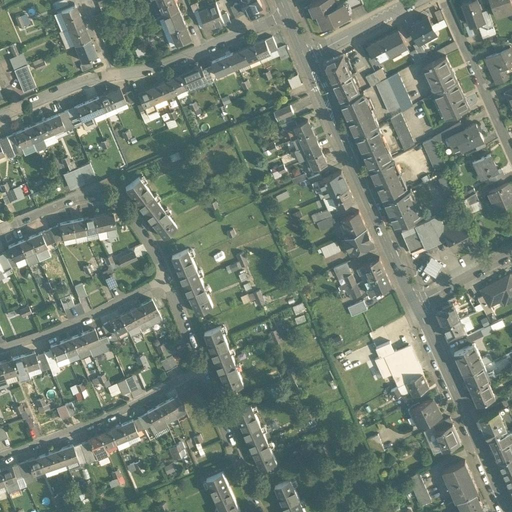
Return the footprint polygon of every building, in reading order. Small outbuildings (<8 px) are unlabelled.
[(110,0),(102,0),(97,3),(101,13),(114,8),(110,0)] [(174,0),(157,0),(164,15),(178,9),(174,0)] [(240,0),(241,2),(246,13),(262,6),(258,0),(240,0)] [(320,0),(310,4),(315,14),(318,13),(337,5),(335,0),(320,0)] [(485,21),(477,0),(472,0),(462,4),(465,12),(466,11),(472,26),(485,21)] [(511,2),(511,0),(483,0),(485,4),(491,2),(496,15),(511,9),(511,2)] [(196,1),(190,3),(193,11),(199,9),(196,1)] [(337,5),(318,13),(324,26),(332,22),(333,24),(339,21),(338,19),(350,14),(344,1),(337,5)] [(241,2),(231,7),(236,17),(246,13),(241,2)] [(199,9),(205,26),(207,30),(224,23),(221,15),(216,3),(199,9)] [(75,6),(61,12),(68,28),(82,22),(75,6)] [(191,38),(178,9),(164,15),(176,44),(191,38)] [(205,26),(199,9),(193,11),(200,28),(205,26)] [(117,22),(113,12),(109,14),(113,24),(117,22)] [(227,13),(221,15),(224,23),(225,25),(231,23),(227,13)] [(23,27),(19,17),(15,19),(19,29),(23,27)] [(428,17),(413,24),(415,29),(412,30),(416,37),(418,35),(422,42),(436,34),(431,26),(432,25),(428,17)] [(82,22),(68,28),(74,45),(89,39),(82,22)] [(493,28),(481,32),(483,38),(496,34),(493,28)] [(398,30),(382,39),(391,55),(392,58),(401,53),(400,50),(407,46),(398,30)] [(272,36),(265,39),(270,52),(278,49),(272,36)] [(89,39),(74,45),(81,61),(96,55),(89,39)] [(265,39),(254,44),(259,57),(270,52),(265,39)] [(391,55),(382,39),(368,47),(377,63),(391,55)] [(508,41),(494,47),(497,54),(511,48),(508,41)] [(455,42),(440,49),(442,55),(458,48),(455,42)] [(259,57),(254,44),(243,49),(249,62),(259,57)] [(14,45),(10,47),(14,56),(18,55),(14,45)] [(426,57),(420,45),(415,48),(416,50),(421,60),(426,57)] [(128,46),(123,48),(128,58),(132,56),(128,46)] [(497,54),(487,58),(498,83),(508,78),(503,68),(511,64),(511,48),(497,54)] [(243,49),(233,53),(238,66),(249,62),(243,49)] [(416,50),(410,53),(415,63),(421,60),(416,50)] [(233,53),(221,58),(227,71),(238,66),(233,53)] [(343,55),(324,63),(332,83),(351,74),(349,69),(352,68),(349,60),(346,62),(343,55)] [(445,56),(422,67),(434,92),(457,82),(445,56)] [(44,62),(34,66),(36,71),(46,66),(44,62)] [(90,62),(80,66),(82,71),(92,67),(90,62)] [(26,65),(13,70),(23,92),(36,86),(26,65)] [(218,76),(213,66),(208,68),(212,78),(218,76)] [(194,70),(180,75),(186,88),(186,89),(206,80),(203,71),(201,67),(198,68),(197,67),(194,68),(194,70)] [(212,78),(208,68),(203,71),(206,80),(207,84),(213,81),(212,78)] [(387,78),(381,68),(375,72),(380,82),(387,78)] [(375,72),(367,76),(372,86),(380,82),(375,72)] [(413,106),(398,72),(387,78),(402,112),(413,106)] [(351,74),(332,83),(341,102),(360,94),(351,74)] [(180,75),(170,80),(175,93),(186,88),(180,75)] [(297,75),(287,79),(292,89),(302,85),(297,75)] [(175,93),(170,80),(159,85),(164,98),(175,93)] [(457,82),(434,92),(447,120),(462,112),(462,111),(469,108),(457,82)] [(159,85),(148,89),(153,102),(164,98),(159,85)] [(119,88),(108,93),(114,106),(125,101),(119,88)] [(146,91),(133,96),(135,102),(138,107),(150,102),(146,91)] [(131,92),(126,94),(130,104),(135,102),(133,96),(131,92)] [(368,101),(364,92),(360,94),(341,102),(355,137),(378,127),(374,118),(372,119),(368,110),(370,109),(367,101),(368,101)] [(108,93),(98,98),(103,111),(114,106),(108,93)] [(103,111),(98,98),(87,102),(92,115),(103,111)] [(87,102),(76,107),(82,120),(92,115),(87,102)] [(290,105),(274,112),(277,120),(293,113),(290,105)] [(74,108),(67,111),(72,122),(79,119),(74,108)] [(67,111),(59,114),(64,127),(66,131),(74,127),(72,122),(67,111)] [(392,117),(406,149),(417,144),(403,112),(392,117)] [(170,120),(166,122),(169,130),(176,126),(174,120),(171,113),(168,115),(170,120)] [(59,114),(48,119),(53,132),(64,127),(59,114)] [(48,119),(45,120),(45,118),(42,119),(43,121),(37,124),(42,136),(46,146),(57,141),(53,132),(48,119)] [(294,119),(282,124),(285,130),(287,129),(297,125),(294,119)] [(297,125),(287,129),(291,140),(293,140),(312,131),(308,120),(297,125)] [(458,122),(433,137),(433,139),(435,143),(450,136),(462,131),(458,122)] [(37,124),(26,128),(32,141),(42,136),(37,124)] [(462,131),(450,136),(454,145),(459,142),(463,150),(484,141),(477,125),(462,131)] [(378,127),(355,137),(369,169),(391,159),(392,159),(389,151),(387,151),(380,136),(382,135),(378,127)] [(26,128),(15,133),(21,146),(32,141),(26,128)] [(312,131),(293,140),(297,150),(317,142),(312,131)] [(15,133),(7,136),(15,155),(23,152),(21,146),(15,133)] [(7,136),(0,139),(8,158),(15,155),(7,136)] [(435,143),(433,139),(422,145),(434,171),(445,166),(435,143)] [(297,150),(295,151),(300,162),(305,160),(322,153),(317,142),(297,150)] [(322,153),(305,160),(309,171),(327,163),(322,153)] [(490,155),(476,161),(480,170),(478,171),(482,179),(490,175),(498,172),(497,172),(490,155)] [(195,156),(189,159),(192,165),(198,162),(195,156)] [(391,159),(369,169),(384,201),(405,192),(391,159)] [(89,163),(77,168),(81,179),(82,179),(94,174),(89,163)] [(77,168),(65,174),(71,189),(84,183),(82,179),(81,179),(77,168)] [(279,171),(274,173),(276,178),(281,176),(280,174),(287,171),(285,168),(279,171)] [(498,172),(490,175),(494,183),(504,176),(502,170),(497,172),(498,172)] [(321,180),(319,181),(313,184),(316,192),(323,189),(326,197),(332,195),(348,188),(341,171),(321,180)] [(203,174),(197,177),(203,189),(209,186),(203,174)] [(306,174),(292,180),(294,185),(308,179),(306,174)] [(319,174),(308,179),(311,185),(313,184),(319,181),(321,180),(319,174)] [(427,182),(436,208),(458,200),(449,174),(427,182)] [(176,227),(138,178),(125,188),(163,238),(176,227)] [(511,193),(508,185),(489,193),(492,202),(494,201),(498,209),(511,203),(511,196),(511,194),(511,193)] [(348,188),(332,195),(338,208),(354,201),(348,188)] [(11,202),(6,191),(1,193),(5,205),(11,202)] [(405,192),(384,201),(395,228),(420,217),(414,203),(413,204),(407,191),(405,192)] [(476,193),(466,199),(469,205),(479,201),(476,193)] [(216,202),(209,204),(212,211),(218,208),(216,202)] [(329,210),(319,214),(319,213),(314,215),(318,223),(332,217),(329,210)] [(359,212),(341,219),(348,236),(366,228),(359,212)] [(111,213),(94,217),(97,230),(106,228),(108,238),(116,236),(111,213)] [(438,215),(435,217),(429,220),(440,240),(445,236),(443,231),(443,224),(438,215)] [(94,217),(83,219),(86,233),(97,230),(94,217)] [(318,223),(317,223),(320,232),(335,225),(332,217),(318,223)] [(83,219),(71,221),(74,235),(86,233),(83,219)] [(429,220),(407,229),(409,235),(404,237),(411,252),(423,247),(424,248),(440,241),(440,240),(429,220)] [(71,221),(59,224),(62,238),(74,235),(71,221)] [(464,223),(450,230),(449,228),(443,231),(445,236),(449,242),(453,250),(466,243),(465,242),(470,238),(467,231),(468,230),(464,223)] [(60,240),(57,226),(50,229),(55,242),(60,240)] [(348,236),(344,238),(351,254),(373,245),(366,228),(348,236)] [(50,229),(43,232),(48,245),(55,242),(50,229)] [(233,229),(227,232),(230,238),(236,236),(233,229)] [(40,233),(29,238),(35,251),(46,246),(40,233)] [(29,238),(19,242),(24,255),(35,251),(29,238)] [(335,241),(320,248),(325,258),(340,252),(335,241)] [(19,242),(8,247),(9,251),(13,260),(14,260),(24,255),(19,242)] [(213,307),(188,250),(172,256),(197,313),(213,307)] [(13,260),(9,251),(4,253),(11,267),(16,264),(14,260),(13,260)] [(133,252),(118,259),(121,266),(136,260),(133,252)] [(243,252),(237,255),(242,267),(248,265),(243,252)] [(4,253),(0,255),(0,264),(5,273),(12,269),(11,267),(4,253)] [(433,255),(428,269),(441,274),(446,260),(433,255)] [(379,258),(363,265),(357,268),(360,273),(365,271),(369,279),(385,272),(379,258)] [(346,263),(333,268),(338,280),(343,278),(346,284),(340,287),(342,291),(345,289),(356,285),(346,263)] [(97,270),(89,274),(91,278),(99,275),(97,270)] [(385,272),(369,279),(372,287),(367,290),(369,295),(375,293),(391,286),(385,272)] [(112,274),(104,277),(109,289),(117,286),(112,274)] [(511,279),(509,275),(481,290),(484,295),(490,306),(502,299),(505,305),(511,300),(511,279)] [(81,284),(73,287),(78,299),(85,295),(81,284)] [(356,285),(345,289),(348,295),(350,294),(353,299),(360,295),(356,285)] [(259,290),(253,293),(259,305),(265,302),(259,290)] [(81,302),(76,304),(72,293),(61,297),(69,318),(85,312),(81,302)] [(246,303),(253,300),(250,293),(243,296),(246,303)] [(490,306),(484,295),(477,299),(486,315),(493,311),(490,306)] [(151,299),(140,305),(147,317),(157,311),(151,299)] [(363,301),(347,307),(351,317),(367,310),(363,301)] [(453,304),(442,309),(443,311),(437,314),(443,327),(458,320),(456,315),(457,314),(453,304)] [(140,305),(130,310),(137,322),(140,330),(150,325),(147,317),(140,305)] [(130,310),(120,315),(126,328),(137,322),(130,310)] [(120,315),(109,321),(116,333),(126,328),(120,315)] [(458,320),(443,327),(448,339),(468,330),(465,324),(462,325),(460,319),(458,320)] [(116,339),(107,322),(101,325),(106,336),(109,343),(116,339)] [(490,325),(467,336),(469,342),(494,332),(490,325)] [(243,384),(220,327),(205,333),(227,391),(243,384)] [(98,339),(94,329),(83,333),(88,346),(92,355),(103,351),(98,339)] [(276,329),(270,332),(275,344),(282,341),(276,329)] [(83,333),(72,337),(77,350),(88,346),(83,333)] [(106,336),(98,339),(103,351),(111,348),(109,343),(106,336)] [(72,337),(61,342),(66,355),(77,350),(72,337)] [(61,342),(50,346),(55,359),(66,355),(61,342)] [(409,345),(394,351),(390,342),(377,349),(381,358),(376,360),(384,378),(393,374),(399,387),(407,383),(422,374),(409,345)] [(166,343),(159,345),(162,352),(168,349),(166,343)] [(475,344),(455,353),(464,374),(484,365),(475,344)] [(173,347),(163,352),(165,358),(172,355),(176,353),(173,347)] [(57,372),(49,350),(43,353),(50,368),(52,374),(57,372)] [(34,352),(22,356),(27,369),(38,365),(34,352)] [(50,368),(43,353),(37,355),(42,371),(50,368)] [(165,358),(160,361),(165,372),(177,366),(172,355),(165,358)] [(22,356),(11,359),(16,372),(27,369),(22,356)] [(11,359),(0,363),(4,376),(16,372),(11,359)] [(484,365),(464,374),(466,378),(464,380),(464,382),(464,384),(465,386),(467,387),(469,387),(470,388),(487,380),(490,379),(496,376),(494,370),(488,373),(484,365)] [(293,368),(287,370),(292,383),(298,380),(293,368)] [(429,387),(423,374),(422,374),(407,383),(411,391),(408,392),(410,397),(429,387)] [(137,388),(132,375),(124,379),(130,391),(137,388)] [(130,391),(124,379),(117,382),(122,395),(130,391)] [(487,380),(470,388),(474,398),(476,398),(479,404),(487,400),(494,397),(487,380)] [(402,396),(398,388),(392,391),(396,399),(402,396)] [(188,389),(177,395),(184,408),(195,402),(188,389)] [(184,408),(177,395),(167,401),(174,413),(176,419),(187,413),(184,408)] [(433,398),(422,403),(422,405),(411,410),(419,426),(427,422),(427,420),(440,414),(433,398)] [(174,413),(167,401),(157,406),(164,419),(166,424),(176,419),(174,413)] [(75,413),(71,402),(64,404),(69,416),(75,413)] [(64,404),(56,407),(61,419),(69,416),(64,404)] [(276,462),(251,405),(236,412),(261,469),(276,462)] [(164,419),(157,406),(146,412),(153,424),(164,419)] [(310,406),(304,409),(309,421),(315,419),(310,406)] [(507,408),(506,408),(505,408),(505,407),(500,410),(500,409),(487,415),(487,416),(480,419),(487,437),(504,429),(505,430),(511,426),(511,418),(508,408),(508,409),(507,408)] [(361,412),(355,414),(359,424),(365,421),(361,412)] [(145,414),(138,417),(144,429),(144,430),(151,426),(145,414)] [(138,417),(132,420),(136,431),(144,429),(138,417)] [(449,417),(432,426),(435,432),(452,424),(449,417)] [(132,420),(120,425),(126,438),(137,433),(136,431),(132,420)] [(435,432),(434,432),(443,451),(460,443),(452,424),(435,432)] [(0,426),(0,438),(9,436),(6,425),(0,426)] [(120,425),(110,429),(115,442),(126,438),(120,425)] [(110,429),(99,434),(104,447),(115,442),(110,429)] [(511,446),(509,439),(511,438),(511,431),(511,430),(506,432),(505,430),(504,429),(487,437),(498,462),(511,455),(511,446)] [(104,447),(99,434),(87,439),(93,451),(97,460),(108,455),(104,447)] [(379,435),(368,439),(374,455),(385,450),(379,435)] [(86,441),(79,443),(83,456),(86,464),(92,461),(91,458),(93,457),(86,441)] [(182,442),(175,445),(178,451),(183,463),(188,461),(183,449),(184,448),(182,442)] [(79,443),(72,446),(77,458),(76,458),(76,459),(83,456),(79,443)] [(72,445),(61,449),(65,462),(76,458),(77,458),(72,446),(72,445)] [(326,445),(320,447),(325,460),(332,457),(326,445)] [(61,449),(50,453),(54,466),(65,462),(61,449)] [(50,453),(39,456),(43,470),(54,466),(50,453)] [(511,455),(498,462),(509,487),(511,486),(511,455)] [(39,456),(27,460),(32,473),(43,470),(39,456)] [(464,460),(443,470),(456,500),(458,500),(476,492),(478,491),(464,460)] [(136,461),(127,465),(129,471),(138,468),(136,461)] [(25,462),(18,464),(22,477),(29,474),(25,462)] [(18,464),(11,466),(15,479),(22,477),(18,464)] [(11,466),(0,469),(0,471),(4,483),(8,492),(19,488),(15,479),(11,466)] [(240,511),(223,472),(207,479),(221,511),(240,511)] [(431,501),(419,472),(408,478),(420,506),(431,501)] [(304,511),(290,479),(275,486),(286,511),(304,511)] [(348,495),(343,483),(337,485),(342,498),(348,495)] [(476,492),(458,500),(463,511),(484,511),(483,507),(482,507),(476,492)] [(164,502),(158,505),(161,511),(167,508),(164,502)]
